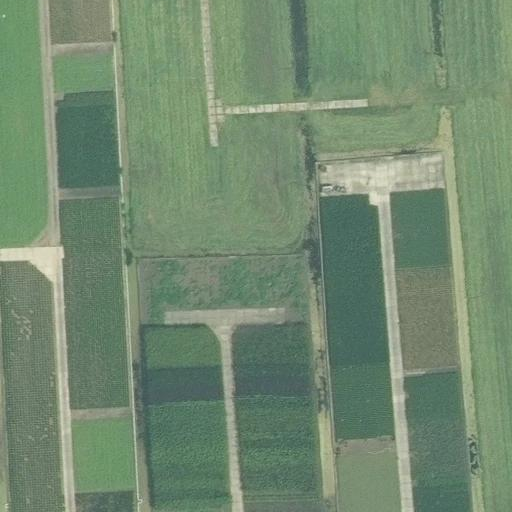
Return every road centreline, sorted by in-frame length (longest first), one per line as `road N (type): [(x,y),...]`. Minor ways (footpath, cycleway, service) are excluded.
road 1 (track): [(406,511),(380,175)]
road 2 (track): [(0,256),(54,254),(67,511)]
road 3 (track): [(236,511),(223,319)]
